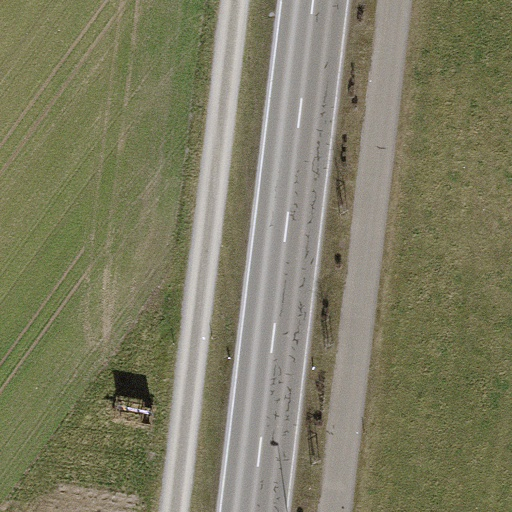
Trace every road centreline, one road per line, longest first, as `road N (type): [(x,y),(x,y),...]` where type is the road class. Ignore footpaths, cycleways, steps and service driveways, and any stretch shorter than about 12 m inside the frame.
road 1 (secondary): [(251,511),(315,0)]
road 2 (track): [(233,0),(173,511)]
